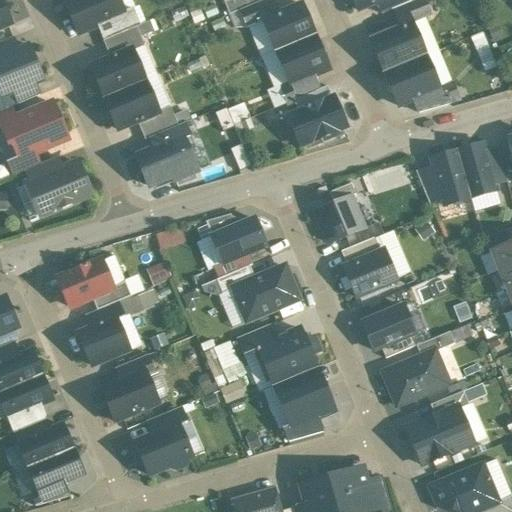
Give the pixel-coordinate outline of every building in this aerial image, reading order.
[(0,0),(0,30),(12,25),(0,0)] [(116,0),(77,0),(65,5),(77,35),(98,26),(123,15),(122,13),(116,0)] [(260,0),(231,0),(223,4),(228,16),(239,12),(262,2),(260,0)] [(266,0),(262,2),(239,12),(246,29),(262,22),(279,15),(272,0),(266,0)] [(352,0),(357,12),(376,4),(375,2),(380,0),(352,0)] [(406,0),(380,0),(375,2),(376,4),(380,15),(392,10),(408,3),(406,0)] [(408,3),(392,10),(400,28),(410,24),(411,25),(430,17),(422,0),(415,0),(408,3)] [(279,15),(262,22),(275,53),(314,37),(301,6),(279,15)] [(123,15),(98,26),(104,40),(102,41),(102,42),(135,28),(138,27),(131,10),(122,13),(123,15)] [(400,28),(370,41),(384,74),(424,57),(411,25),(410,24),(400,28)] [(102,41),(102,42),(110,60),(131,51),(131,52),(143,47),(135,28),(102,42),(102,41)] [(314,37),(275,53),(289,86),(289,87),(313,77),(328,71),(314,37)] [(12,38),(0,43),(0,58),(18,51),(12,38)] [(0,58),(0,99),(35,85),(42,82),(28,47),(18,51),(0,58)] [(110,60),(91,68),(104,100),(144,83),(131,52),(131,51),(110,60)] [(424,57),(384,74),(398,107),(413,101),(438,90),(437,89),(424,57)] [(313,77),(289,87),(289,86),(280,90),(286,105),(293,102),(319,91),(313,77)] [(144,83),(104,100),(117,131),(136,123),(157,114),(157,113),(144,83)] [(35,85),(12,94),(17,105),(39,96),(35,85)] [(438,90),(413,101),(418,114),(452,104),(445,86),(437,89),(438,90)] [(319,91),(293,102),(298,114),(331,99),(327,87),(319,91)] [(298,114),(287,118),(300,148),(345,129),(333,99),(331,99),(298,114)] [(14,120),(0,126),(1,128),(7,143),(11,141),(18,159),(19,161),(32,155),(61,143),(64,135),(52,104),(14,120)] [(157,114),(136,123),(144,141),(149,139),(177,127),(169,108),(157,113),(157,114)] [(9,109),(0,112),(0,128),(1,128),(0,126),(14,120),(9,109)] [(177,127),(149,139),(154,150),(181,139),(182,141),(188,138),(183,125),(177,127)] [(154,150),(136,158),(149,188),(172,178),(173,182),(195,173),(182,141),(181,139),(154,150)] [(484,154),(482,146),(456,153),(469,200),(495,192),(494,187),(484,154)] [(497,150),(484,154),(494,187),(506,183),(497,150)] [(456,153),(430,161),(432,168),(442,202),(443,207),(469,200),(456,153)] [(18,159),(8,163),(13,176),(24,172),(37,166),(32,155),(19,161),(18,159)] [(37,166),(24,172),(29,185),(62,171),(57,158),(37,166)] [(29,185),(28,185),(41,218),(86,199),(89,192),(77,165),(62,171),(29,185)] [(432,168),(415,173),(429,205),(442,202),(432,168)] [(330,194),(334,204),(349,198),(355,196),(350,185),(330,194)] [(328,244),(362,230),(349,198),(334,204),(315,212),(328,244)] [(230,216),(205,223),(211,238),(235,228),(230,216)] [(235,228),(211,238),(222,266),(264,248),(253,220),(235,228)] [(180,229),(155,237),(160,250),(184,243),(180,229)] [(507,231),(483,237),(490,253),(511,244),(507,231)] [(373,239),(340,253),(346,267),(379,253),(373,239)] [(511,243),(511,244),(490,253),(498,272),(511,266),(511,243)] [(346,267),(342,269),(355,299),(396,282),(383,252),(379,253),(346,267)] [(246,256),(214,269),(218,280),(251,266),(246,256)] [(101,262),(58,280),(70,309),(92,300),(113,291),(101,262)] [(169,281),(162,264),(146,270),(153,288),(169,281)] [(511,266),(498,272),(506,291),(511,288),(511,266)] [(249,268),(215,282),(221,295),(232,291),(232,290),(254,280),(249,268)] [(254,280),(232,290),(232,291),(246,323),(297,301),(283,268),(254,280)] [(92,300),(97,312),(117,303),(128,299),(130,298),(125,286),(113,291),(92,300)] [(123,318),(158,303),(153,292),(129,302),(128,299),(117,303),(123,318)] [(0,335),(16,329),(4,300),(0,301),(0,335)] [(97,312),(84,317),(90,330),(115,320),(115,321),(123,318),(117,303),(97,312)] [(401,308),(361,324),(373,352),(380,349),(410,336),(413,335),(402,309),(401,308)] [(90,330),(78,335),(91,367),(128,352),(115,321),(115,320),(90,330)] [(269,326),(235,340),(243,357),(257,351),(256,349),(275,341),(269,326)] [(275,341),(256,349),(257,351),(273,388),(315,370),(310,357),(319,353),(313,339),(304,343),(299,331),(275,341)] [(416,347),(415,347),(420,358),(434,353),(453,345),(449,333),(416,347)] [(410,336),(380,349),(385,360),(415,347),(416,347),(415,346),(414,347),(410,336)] [(0,348),(0,367),(19,359),(13,344),(0,348)] [(420,358),(382,374),(396,407),(448,386),(434,353),(420,358)] [(0,367),(0,392),(41,376),(32,354),(19,359),(0,367)] [(147,357),(114,370),(119,383),(143,373),(146,379),(155,375),(147,357)] [(315,370),(273,388),(289,427),(291,431),(317,421),(333,413),(321,383),(327,380),(329,376),(326,369),(323,368),(321,367),(315,370)] [(119,383),(101,391),(114,423),(157,405),(146,379),(143,373),(119,383)] [(41,376),(0,392),(0,403),(7,420),(40,407),(52,402),(41,376)] [(462,393),(429,407),(434,418),(457,408),(458,411),(468,407),(462,393)] [(45,421),(40,407),(7,420),(13,434),(45,421)] [(434,418),(405,430),(421,466),(472,445),(458,411),(457,408),(434,418)] [(180,409),(147,423),(152,436),(176,426),(177,428),(186,424),(180,409)] [(13,434),(17,445),(50,431),(45,421),(13,434)] [(317,421),(291,431),(289,427),(282,430),(288,443),(322,433),(317,421)] [(17,445),(28,470),(73,451),(62,426),(50,431),(17,445)] [(152,436),(135,443),(149,477),(169,468),(174,470),(184,466),(187,461),(190,459),(177,428),(176,426),(152,436)] [(28,470),(37,493),(63,482),(83,475),(73,451),(28,470)] [(481,467),(429,489),(437,507),(448,511),(477,511),(478,511),(497,504),(496,503),(481,467)] [(362,470),(326,480),(335,511),(368,511),(371,511),(373,511),(365,483),(362,470)] [(388,511),(379,479),(365,483),(373,511),(371,511),(388,511)] [(335,511),(326,480),(300,488),(305,506),(306,511),(335,511)] [(63,482),(37,493),(29,496),(35,508),(68,498),(63,482)] [(279,511),(273,491),(231,503),(233,511),(279,511)] [(497,504),(478,511),(477,511),(511,511),(511,501),(510,497),(496,503),(497,504)]
